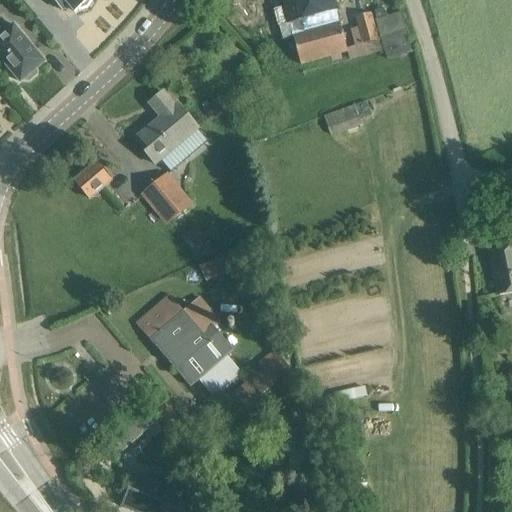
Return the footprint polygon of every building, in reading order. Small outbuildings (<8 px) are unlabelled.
[(53,0),(62,11),(68,6),(75,13),(78,10),(79,12),(81,10),(87,8),(91,1),(93,0),(92,0),(53,0)] [(333,0),(282,0),(285,7),(275,10),(283,41),(293,39),(300,65),(328,58),(347,52),(333,0)] [(385,9),(375,12),(377,20),(375,21),(387,60),(412,52),(400,13),(387,17),(385,9)] [(355,18),(362,46),(379,41),(372,13),(355,18)] [(0,36),(0,58),(7,67),(20,82),(22,81),(29,82),(37,75),(37,68),(45,62),(14,25),(0,36)] [(163,93),(150,104),(162,118),(139,137),(150,149),(145,153),(155,165),(198,128),(177,105),(175,107),(163,93)] [(203,109),(212,120),(224,111),(215,100),(203,109)] [(355,106),(324,117),(331,137),(362,126),(355,106)] [(90,201),(111,181),(96,163),(74,181),(90,201)] [(168,226),(192,206),(167,176),(144,196),(168,226)] [(193,261),(211,254),(202,231),(184,238),(193,261)] [(511,232),(493,237),(496,251),(489,252),(498,296),(511,292),(511,232)] [(242,248),(199,267),(206,282),(249,263),(242,248)] [(183,312),(170,296),(136,325),(190,388),(199,380),(234,351),(215,328),(221,322),(200,297),(183,312)] [(238,330),(239,328),(238,326),(237,324),(236,323),(234,322),(232,322),(230,323),(228,324),(227,326),(227,328),(227,330),(228,331),(229,333),(231,334),(232,334),(234,334),(236,333),(237,332),(238,330)] [(247,410),(281,382),(293,372),(273,349),(257,363),(262,369),(232,394),(233,395),(214,412),(207,405),(188,421),(213,450),(252,417),(247,410)] [(143,434),(129,417),(103,440),(118,457),(143,434)] [(126,479),(132,474),(122,463),(116,467),(126,479)] [(186,493),(135,475),(121,506),(137,511),(202,511),(207,500),(186,492),(186,493)]
